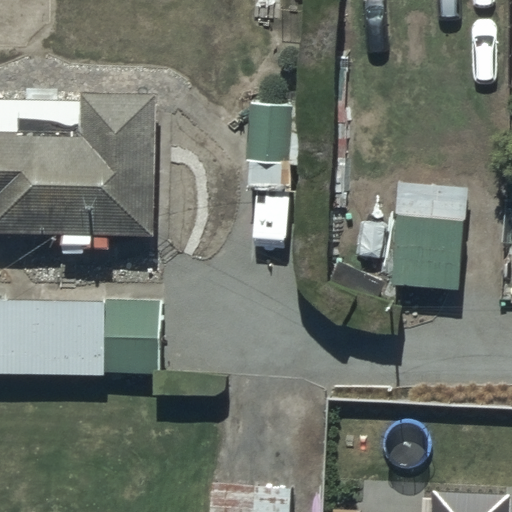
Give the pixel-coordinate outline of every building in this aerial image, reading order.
[(114,247),(114,230),(162,230),(163,91),(85,91),(85,129),(0,128),(0,230),(67,230),(67,249),(88,249),(88,247),(114,247)] [(294,99),(255,98),(253,154),(292,155),(294,99)] [(467,209),(400,205),(395,285),(463,289),(467,209)] [(169,293),(0,291),(0,366),(168,368),(169,293)] [(216,481),(216,488),(216,511),(299,511),(299,481),(216,481)] [(430,511),(509,511),(510,494),(432,490),(430,511)]
